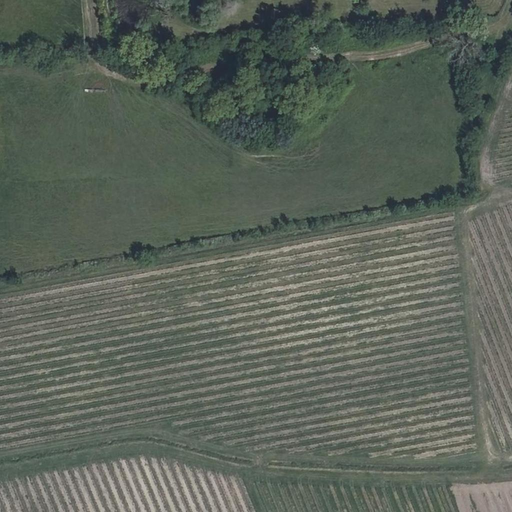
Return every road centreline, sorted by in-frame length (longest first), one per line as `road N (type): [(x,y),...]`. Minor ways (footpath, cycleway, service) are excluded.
road 1 (track): [(0,465),(152,438),(257,467),(414,473),(511,464)]
road 2 (track): [(511,199),(464,211),(489,466)]
road 3 (track): [(492,204),(487,154),(511,88)]
